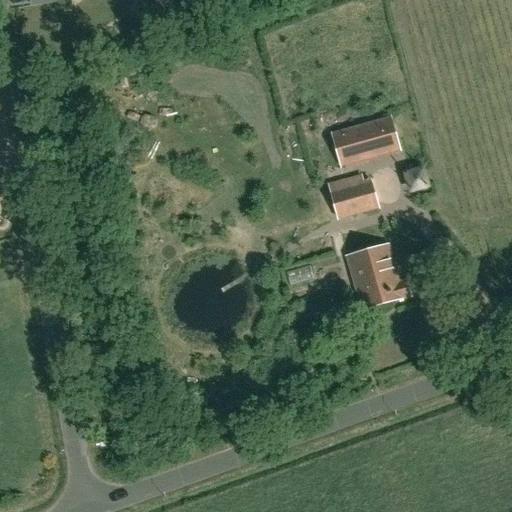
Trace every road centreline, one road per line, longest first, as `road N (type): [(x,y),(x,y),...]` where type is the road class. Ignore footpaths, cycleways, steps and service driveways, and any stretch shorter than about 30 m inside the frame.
road 1 (unclassified): [(84,511),(0,33)]
road 2 (unclassified): [(84,511),(511,361)]
